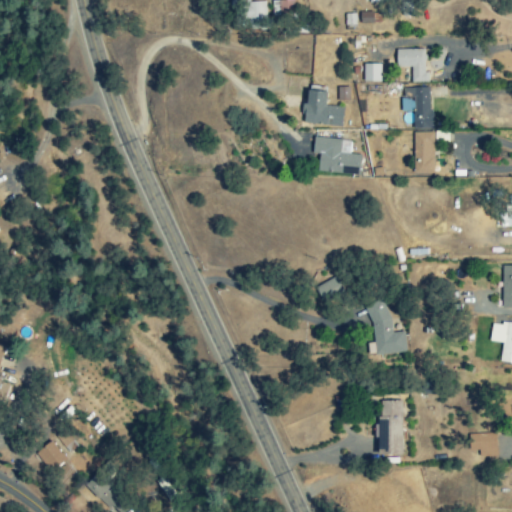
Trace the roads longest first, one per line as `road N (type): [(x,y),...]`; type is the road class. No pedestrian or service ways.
road 1 (tertiary): [(300,511),(119,113),(85,0)]
road 2 (residential): [(138,156),(177,88),(207,90),(249,109)]
